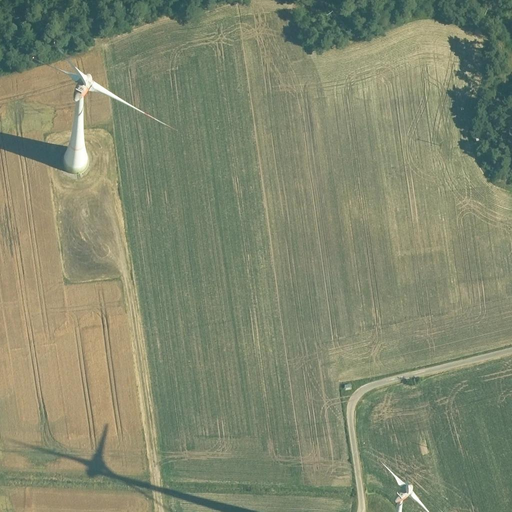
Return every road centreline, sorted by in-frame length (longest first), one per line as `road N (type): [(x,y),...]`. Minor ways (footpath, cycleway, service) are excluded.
road 1 (track): [(84,178),(96,184),(118,228),(163,511)]
road 2 (track): [(511,345),(370,379),(344,397),(355,511)]
